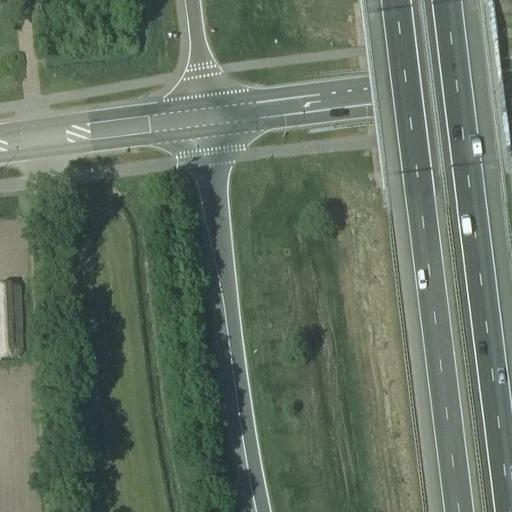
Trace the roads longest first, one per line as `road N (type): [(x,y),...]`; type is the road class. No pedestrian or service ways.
road 1 (motorway): [(504,511),(439,0)]
road 2 (motorway): [(395,0),(458,511)]
road 3 (motorway): [(206,119),(258,511)]
road 4 (secondary): [(206,119),(511,79)]
road 5 (tertiary): [(206,119),(0,148)]
